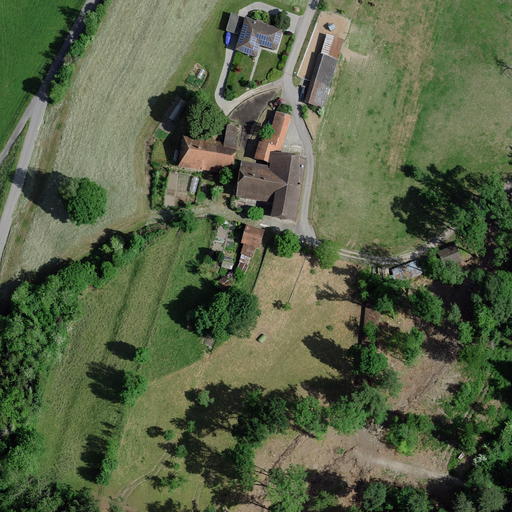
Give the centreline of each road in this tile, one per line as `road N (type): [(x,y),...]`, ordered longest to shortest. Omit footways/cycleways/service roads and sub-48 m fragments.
road 1 (unclassified): [(0,242),(50,80),(92,0)]
road 2 (track): [(302,214),(315,240),(394,260),(511,171)]
road 3 (unclassified): [(315,0),(284,82),(309,151),(302,214)]
